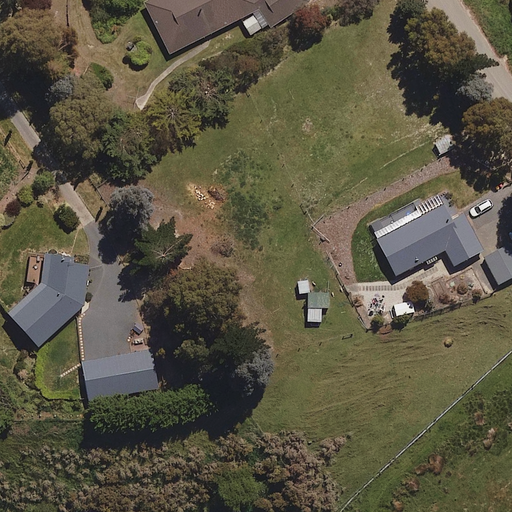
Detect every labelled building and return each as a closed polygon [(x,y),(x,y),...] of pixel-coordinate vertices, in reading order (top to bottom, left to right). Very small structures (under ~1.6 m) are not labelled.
[(155,0),(146,5),(171,56),(262,12),(272,28),(311,2),(309,0),(155,0)] [(446,207),(375,243),(394,281),(447,254),(456,270),(486,254),(467,217),(454,223),(446,207)] [(511,281),(511,245),(485,258),(499,287),(511,281)] [(85,308),(89,272),(74,270),(75,261),(47,259),(44,287),(11,319),(40,350),(85,308)] [(307,296),(308,325),(324,325),(323,310),(331,310),(331,295),(307,296)] [(412,301),(394,305),(398,319),(416,315),(412,301)] [(152,351),(82,364),(89,404),(160,391),(152,351)]
